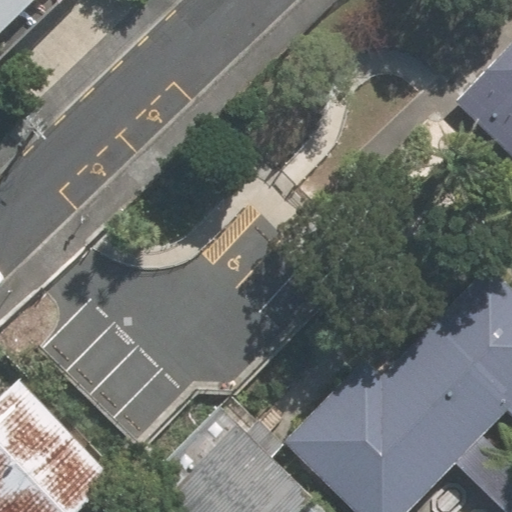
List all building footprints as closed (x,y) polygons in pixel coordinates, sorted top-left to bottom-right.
[(0,0),(0,36),(38,0),(0,0)] [(511,35),(455,96),(511,149),(511,35)] [(511,279),(489,256),(285,453),(342,511),(403,511),(411,505),(502,418),(511,428),(511,279)] [(16,391),(0,404),(0,511),(78,511),(105,489),(16,391)] [(295,511),(307,501),(215,413),(159,471),(201,511),(295,511)]
